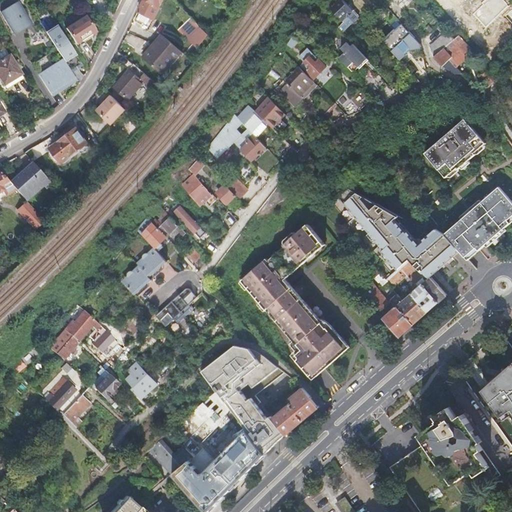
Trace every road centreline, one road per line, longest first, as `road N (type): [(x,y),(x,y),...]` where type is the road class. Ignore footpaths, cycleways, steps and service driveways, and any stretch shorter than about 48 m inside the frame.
road 1 (residential): [(200,287),(303,161),(408,92),(442,80),(488,91),(511,62)]
road 2 (primary): [(244,511),(486,295)]
road 3 (residential): [(135,0),(73,109),(0,156)]
